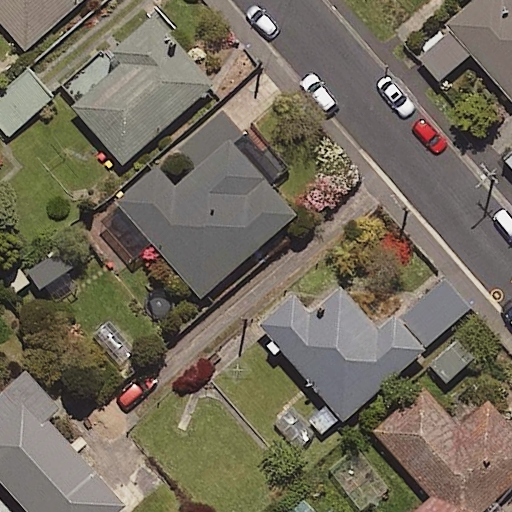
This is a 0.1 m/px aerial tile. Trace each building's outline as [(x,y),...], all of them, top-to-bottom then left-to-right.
[(0,0),(0,17),(28,49),(82,0),(0,0)] [(511,0),(478,0),(419,54),(442,79),(473,51),(511,94),(511,0)] [(129,165),(218,86),(158,20),(70,99),(129,165)] [(53,99),(30,72),(0,96),(0,122),(10,135),(53,99)] [(282,170),(227,108),(122,201),(205,295),(299,212),(271,180),(282,170)] [(26,272),(42,294),(49,289),(61,305),(89,285),(61,247),(26,272)] [(261,322),(333,403),(308,425),(322,440),(358,409),(423,351),(472,307),(436,266),(376,319),(342,281),(306,313),(291,296),(261,322)] [(60,404),(30,370),(0,396),(0,476),(31,511),(119,511),(127,505),(48,415),(60,404)] [(460,426),(426,386),(377,429),(436,496),(416,511),(480,511),(481,511),(511,484),(511,424),(490,399),(460,426)]
